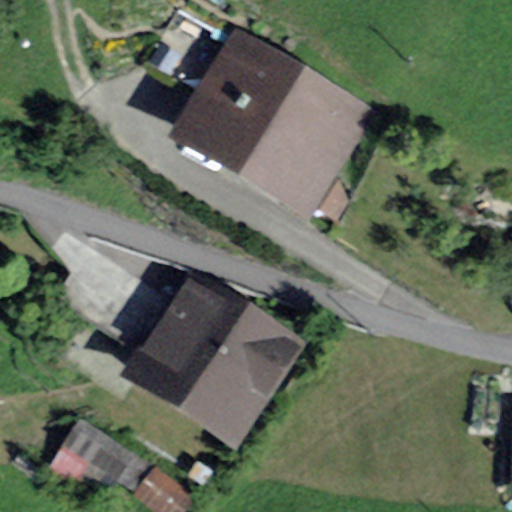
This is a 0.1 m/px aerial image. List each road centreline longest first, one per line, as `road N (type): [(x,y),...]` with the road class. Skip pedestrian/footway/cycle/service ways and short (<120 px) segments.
road 1 (residential): [(511,342),(423,326),(0,184)]
road 2 (track): [(58,0),(111,114)]
